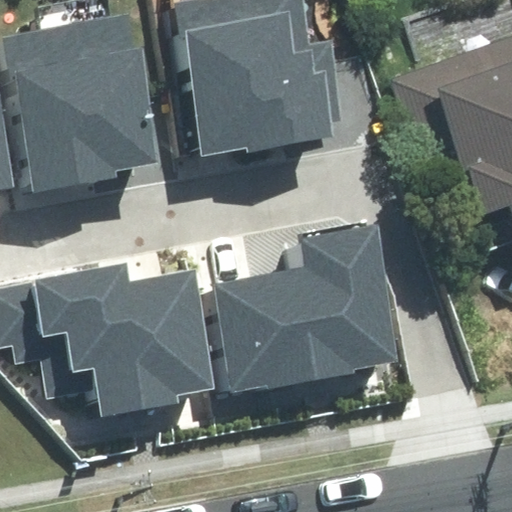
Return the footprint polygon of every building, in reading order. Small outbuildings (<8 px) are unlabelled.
[(306,46),(299,0),(186,0),(208,141),(245,135),(246,142),(329,129),(328,124),(342,122),(330,42),(306,46)] [(422,72),(395,80),(450,259),(511,240),(511,0),(469,0),(406,20),(422,72)] [(148,163),(123,17),(12,35),(37,182),(148,163)] [(234,383),(393,356),(372,232),(306,243),(310,266),(217,282),(234,383)] [(172,392),(209,385),(189,274),(128,285),(125,266),(0,287),(0,345),(14,343),(18,363),(40,359),(47,399),(97,390),(102,416),(174,403),(172,392)]
